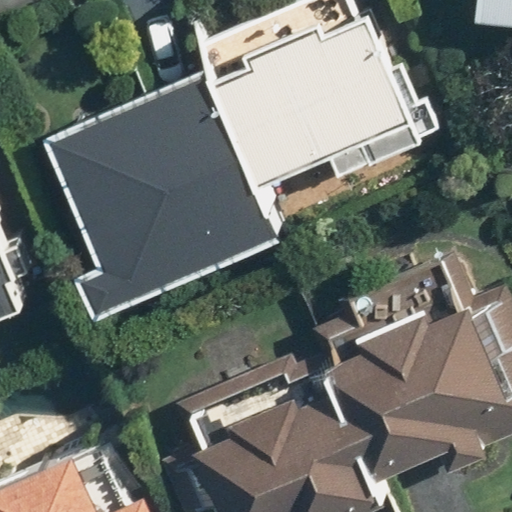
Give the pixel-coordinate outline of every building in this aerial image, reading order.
[(291,0),(230,25),(283,154),(353,126),(360,143),(446,108),(401,0),(291,0)] [(80,114),(140,248),(150,269),(228,234),(219,215),(283,186),(222,51),(80,114)] [(0,294),(43,277),(31,250),(47,243),(37,220),(26,224),(0,161),(0,294)] [(209,427),(178,440),(207,511),(353,511),(347,498),(511,429),(511,270),(483,283),(464,237),(361,279),(367,295),(336,308),(350,340),(308,357),(301,340),(192,385),(209,427)] [(186,511),(168,466),(128,483),(101,418),(12,454),(35,511),(186,511)]
